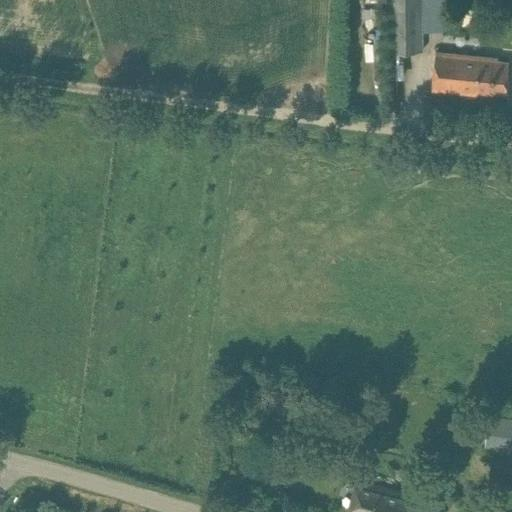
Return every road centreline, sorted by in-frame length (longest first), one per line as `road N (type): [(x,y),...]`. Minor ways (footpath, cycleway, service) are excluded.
road 1 (track): [(0,81),(374,129)]
road 2 (unclassified): [(181,511),(6,462)]
road 3 (unclassified): [(511,150),(374,129)]
